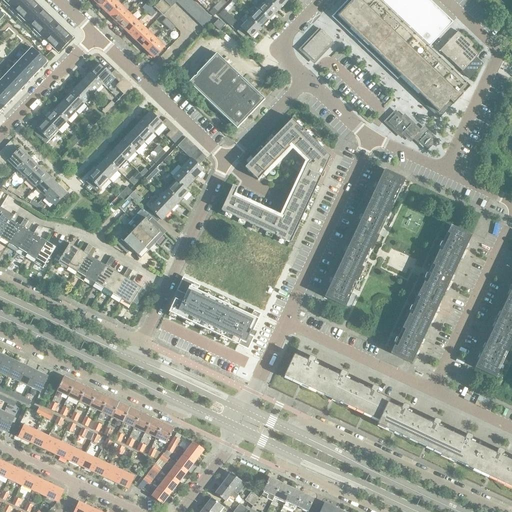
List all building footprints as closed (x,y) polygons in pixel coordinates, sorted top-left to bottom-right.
[(0,0),(0,6),(2,5),(50,52),(54,49),(58,53),(72,38),(56,23),(40,8),(31,0),(0,0)] [(109,0),(92,0),(93,0),(101,8),(109,0)] [(110,17),(121,5),(115,0),(109,0),(101,8),(110,17)] [(164,0),(161,0),(159,3),(168,11),(172,7),(164,0)] [(186,0),(181,6),(185,10),(194,2),(192,0),(186,0)] [(278,11),(267,0),(266,0),(259,0),(254,6),(258,10),(258,9),(270,20),(278,11)] [(287,2),(284,0),(267,0),(278,11),(287,2)] [(349,1),(337,15),(439,112),(440,113),(440,112),(447,105),(446,104),(450,100),(453,103),(453,104),(471,86),(466,82),(454,71),(454,70),(453,70),(441,59),(442,58),(441,58),(428,47),(452,22),(429,0),(352,0),(351,2),(349,1)] [(185,10),(189,14),(198,6),(194,2),(185,10)] [(168,11),(159,3),(155,7),(163,16),(168,11)] [(213,8),(218,12),(222,7),(218,3),(213,8)] [(147,12),(151,8),(147,4),(142,8),(147,12)] [(129,14),(121,5),(110,17),(118,25),(129,14)] [(189,14),(194,19),(202,10),(198,6),(189,14)] [(156,13),(151,8),(147,12),(152,17),(156,13)] [(249,19),(261,29),(270,20),(258,9),(258,10),(249,19)] [(194,19),(198,23),(207,14),(202,10),(194,19)] [(236,22),(224,10),(219,15),(231,27),(236,22)] [(129,14),(118,25),(127,33),(138,22),(129,14)] [(211,19),(207,14),(198,23),(203,27),(211,19)] [(261,29),(249,19),(246,15),(240,21),(244,25),(240,28),(252,39),(261,29)] [(166,27),(170,22),(166,18),(162,23),(166,27)] [(213,25),(220,31),(225,25),(219,19),(213,25)] [(147,30),(138,22),(127,33),(136,41),(147,30)] [(175,27),(170,22),(166,27),(171,31),(175,27)] [(155,38),(147,30),(136,41),(144,50),(155,38)] [(329,45),(322,39),(326,35),(321,30),(320,30),(321,30),(302,50),(303,50),(314,61),(314,60),(328,45),(329,45)] [(465,38),(458,31),(439,50),(447,58),(448,57),(462,71),(475,57),(476,57),(479,54),(471,47),(474,44),(466,37),(465,38)] [(322,39),(329,45),(330,43),(331,42),(332,41),(332,42),(333,41),(326,35),(322,39)] [(155,38),(144,50),(154,58),(164,47),(155,38)] [(32,48),(25,55),(40,69),(46,62),(32,48)] [(265,99),(258,92),(217,53),(188,83),(236,129),(265,99)] [(25,55),(19,61),(34,75),(40,69),(25,55)] [(483,64),(476,57),(475,57),(462,71),(469,78),(483,64)] [(19,61),(13,68),(28,81),(34,75),(19,61)] [(102,85),(112,75),(111,74),(99,63),(90,73),(102,85)] [(13,68),(7,74),(22,88),(28,81),(13,68)] [(111,74),(112,75),(119,83),(124,78),(115,70),(111,74)] [(90,73),(81,82),(94,94),(102,85),(90,73)] [(7,74),(1,80),(16,94),(22,88),(7,74)] [(120,91),(128,82),(124,78),(119,83),(115,87),(120,91)] [(1,80),(0,81),(0,91),(10,100),(16,94),(1,80)] [(81,82),(72,91),(85,103),(88,107),(92,103),(88,100),(94,94),(81,82)] [(120,91),(124,95),(132,86),(128,82),(120,91)] [(0,103),(4,107),(10,100),(0,91),(0,103)] [(72,91),(63,101),(75,112),(76,113),(85,103),(72,91)] [(76,113),(75,112),(63,101),(54,110),(67,122),(76,113)] [(106,112),(110,109),(107,106),(101,112),(104,115),(106,112)] [(54,110),(45,119),(58,131),(67,122),(54,110)] [(150,112),(141,122),(154,134),(163,125),(162,124),(150,112)] [(402,121),(395,115),(388,122),(401,135),(404,132),(403,132),(406,129),(401,123),(402,121)] [(413,135),(418,130),(419,129),(405,117),(402,121),(401,123),(406,129),(403,132),(404,132),(410,138),(413,135)] [(87,124),(89,125),(92,128),(97,123),(92,118),(87,124)] [(58,131),(45,119),(44,121),(43,120),(38,124),(40,125),(36,129),(37,131),(34,134),(45,145),(58,131)] [(175,127),(166,119),(162,124),(163,125),(170,132),(175,127)] [(232,186),(221,211),(290,243),(314,190),(319,181),(324,170),(330,157),(327,154),(321,148),(310,137),(292,119),(244,168),(257,180),(290,147),(289,146),(291,143),(308,160),(308,161),(310,162),(308,164),(307,163),(300,177),(282,216),(284,217),(282,220),(233,196),(237,188),(232,186)] [(145,143),(154,134),(141,122),(132,131),(145,143)] [(166,136),(171,140),(179,131),(175,127),(170,132),(166,136)] [(418,130),(413,135),(426,148),(433,140),(427,134),(425,136),(418,130)] [(132,131),(124,140),(137,152),(145,143),(132,131)] [(183,135),(179,131),(171,140),(175,144),(183,135)] [(178,147),(182,151),(190,142),(186,138),(178,147)] [(124,140),(115,149),(127,162),(137,152),(124,140)] [(10,142),(6,146),(14,154),(18,150),(10,142)] [(195,146),(190,142),(182,151),(186,155),(195,146)] [(6,146),(2,150),(10,158),(14,154),(6,146)] [(199,150),(195,146),(186,155),(190,159),(199,150)] [(14,154),(10,158),(7,161),(17,170),(29,158),(20,148),(18,150),(14,154)] [(118,171),(127,162),(115,149),(106,159),(118,171)] [(10,158),(2,150),(0,152),(0,156),(6,162),(7,161),(10,158)] [(194,162),(203,154),(199,150),(190,159),(191,159),(194,162)] [(203,154),(194,162),(198,166),(207,158),(203,154)] [(17,170),(27,179),(39,166),(29,158),(17,170)] [(106,159),(97,168),(110,180),(118,171),(106,159)] [(198,166),(194,162),(191,159),(182,168),(194,180),(203,171),(198,166)] [(48,176),(39,166),(27,179),(36,188),(48,176)] [(101,189),(110,180),(97,168),(88,178),(89,179),(86,183),(98,194),(98,193),(101,190),(101,189)] [(182,168),(173,177),(186,189),(194,180),(182,168)] [(375,188),(369,202),(390,211),(396,198),(395,198),(397,194),(398,194),(405,179),(384,170),(378,183),(375,182),(373,187),(375,188)] [(57,184),(48,176),(36,188),(45,197),(57,184)] [(164,186),(167,190),(168,189),(180,201),(189,193),(186,189),(173,177),(164,186)] [(67,193),(57,184),(45,197),(55,206),(67,193)] [(129,198),(130,197),(134,193),(128,187),(123,192),(129,198)] [(171,211),(180,201),(168,189),(167,190),(159,199),(158,199),(171,211)] [(118,197),(121,200),(124,203),(129,198),(123,192),(118,197)] [(134,192),(134,193),(130,197),(134,201),(138,205),(142,200),(134,192)] [(162,220),(171,211),(158,199),(159,199),(155,195),(146,205),(162,220)] [(124,203),(119,208),(123,212),(134,201),(130,197),(129,198),(124,203)] [(390,211),(369,202),(363,215),(360,214),(358,219),(361,220),(354,233),(375,243),(381,230),(381,229),(382,225),(383,226),(390,211)] [(2,215),(0,217),(0,237),(10,220),(2,215)] [(138,226),(155,243),(155,242),(159,238),(157,236),(159,233),(163,236),(155,228),(158,224),(150,216),(146,219),(145,219),(138,226)] [(19,226),(10,220),(0,237),(0,241),(4,244),(5,241),(9,243),(19,226)] [(125,228),(131,234),(145,247),(148,244),(151,246),(154,242),(155,243),(138,226),(134,230),(128,224),(125,228)] [(16,251),(28,231),(19,226),(9,243),(7,246),(16,251)] [(465,250),(471,236),(450,226),(444,240),(443,245),(442,244),(435,258),(456,268),(462,255),(465,256),(467,251),(465,250)] [(37,236),(37,237),(42,229),(38,227),(33,234),(28,231),(16,251),(16,252),(25,257),(27,254),(37,236)] [(345,252),(339,265),(360,275),(366,261),(368,257),(375,243),(354,233),(348,247),(345,246),(343,251),(345,252)] [(148,250),(145,247),(131,234),(123,241),(121,239),(117,243),(128,253),(131,249),(141,258),(138,255),(141,252),(143,254),(147,250),(148,251),(148,250)] [(46,242),(37,237),(37,236),(27,254),(31,256),(29,259),(34,262),(46,242)] [(66,270),(78,250),(65,241),(58,253),(62,256),(56,265),(57,265),(59,261),(63,264),(61,266),(66,269),(66,270)] [(55,248),(46,242),(34,262),(34,263),(35,262),(39,265),(41,262),(45,265),(42,268),(43,269),(55,248)] [(84,253),(78,250),(66,270),(67,270),(71,273),(73,270),(77,272),(92,247),(89,244),(84,253)] [(83,281),(84,281),(96,261),(92,258),(97,249),(92,247),(77,272),(81,275),(79,277),(84,280),(83,281)] [(101,292),(114,271),(109,268),(114,260),(110,258),(105,266),(95,283),(98,285),(97,288),(102,291),(101,292)] [(456,268),(435,258),(429,272),(428,277),(427,276),(420,290),(441,300),(448,286),(450,288),(452,283),(450,282),(456,268)] [(105,266),(96,261),(84,281),(89,283),(91,281),(95,283),(105,266)] [(330,284),(324,298),(330,301),(345,307),(351,293),(353,289),(360,275),(339,265),(333,279),(330,278),(328,282),(330,284)] [(128,269),(123,277),(112,294),(116,296),(115,299),(119,302),(119,303),(132,282),(127,279),(132,271),(128,269)] [(123,277),(114,271),(101,292),(102,292),(102,291),(107,294),(108,292),(112,294),(123,277)] [(171,307),(168,312),(228,341),(237,345),(238,345),(238,344),(246,348),(249,340),(252,341),(256,333),(252,332),(261,314),(254,310),(251,316),(197,291),(200,285),(183,277),(176,291),(185,295),(181,303),(174,299),(171,307)] [(145,291),(132,282),(119,303),(120,302),(125,305),(126,302),(130,305),(128,309),(132,302),(136,305),(145,291)] [(406,322),(426,331),(433,318),(435,319),(437,315),(435,314),(441,300),(420,290),(414,304),(415,304),(413,308),(412,308),(406,322)] [(489,336),(510,346),(511,342),(511,307),(504,304),(498,318),(495,317),(493,322),(496,323),(489,336)] [(426,331),(406,322),(399,336),(400,336),(398,340),(397,340),(390,354),(411,364),(418,350),(420,351),(422,347),(420,345),(426,331)] [(481,355),(474,368),(495,378),(502,364),(501,364),(503,360),(504,360),(510,346),(489,336),(483,350),(480,349),(478,353),(481,355)] [(307,361),(294,354),(284,376),(284,377),(285,376),(297,382),(298,383),(299,380),(303,383),(302,385),(303,385),(316,391),(326,370),(314,364),(316,359),(310,356),(307,361)] [(0,368),(0,372),(9,376),(16,362),(6,358),(6,357),(6,358),(5,358),(0,368)] [(20,381),(26,367),(17,363),(17,362),(16,363),(16,362),(9,376),(20,381)] [(20,381),(30,386),(37,372),(26,367),(20,381)] [(335,400),(348,406),(358,384),(345,378),(347,373),(341,370),(339,376),(326,370),(316,391),(329,397),(329,398),(331,395),(335,398),(334,400),(335,400)] [(30,386),(41,391),(41,392),(48,377),(47,377),(38,373),(38,372),(37,373),(37,372),(30,386)] [(68,397),(75,383),(73,382),(74,381),(70,379),(69,380),(64,377),(57,391),(68,397)] [(68,397),(79,402),(86,388),(84,387),(85,386),(81,385),(80,385),(75,383),(68,397)] [(378,425),(378,424),(388,403),(390,399),(377,393),(379,388),(373,385),(371,391),(358,384),(348,406),(360,412),(361,413),(362,410),(367,412),(365,415),(366,415),(379,420),(377,425),(378,425)] [(79,402),(90,407),(97,393),(95,392),(96,392),(92,390),(91,390),(86,388),(79,402)] [(90,407),(101,412),(108,398),(106,397),(107,397),(103,395),(102,396),(97,393),(90,407)] [(108,398),(101,412),(112,417),(119,403),(117,403),(118,402),(113,400),(113,401),(108,398)] [(20,405),(9,400),(7,404),(18,409),(20,405)] [(52,402),(49,409),(54,412),(57,404),(52,402)] [(124,406),(119,403),(112,417),(123,422),(129,408),(128,408),(128,407),(124,405),(124,406)] [(410,440),(420,418),(407,412),(409,407),(404,404),(401,409),(388,403),(378,424),(390,430),(390,431),(391,431),(392,429),(397,431),(396,434),(397,433),(410,440)] [(60,414),(66,417),(69,410),(63,407),(60,414)] [(43,417),(46,411),(39,408),(36,413),(43,417)] [(135,411),(129,408),(123,422),(134,428),(140,414),(139,413),(139,412),(135,410),(135,411)] [(51,420),(53,415),(46,411),(43,417),(51,420)] [(3,413),(0,419),(0,428),(8,432),(14,418),(3,413)] [(71,420),(77,423),(80,415),(74,413),(71,420)] [(134,428),(145,433),(151,419),(150,418),(150,417),(146,415),(146,416),(140,414),(134,428)] [(61,427),(64,419),(58,417),(55,424),(61,427)] [(81,425),(87,427),(91,420),(85,418),(81,425)] [(428,448),(441,454),(451,433),(438,427),(441,422),(435,419),(432,424),(420,418),(410,440),(422,445),(422,446),(423,446),(424,444),(428,446),(427,448),(428,449),(428,448)] [(145,433),(156,438),(162,424),(161,423),(161,422),(157,421),(151,419),(145,433)] [(73,432),(76,425),(70,422),(67,429),(73,432)] [(93,430),(99,433),(102,426),(96,423),(93,430)] [(162,424),(156,438),(167,443),(174,429),(162,424)] [(19,437),(31,443),(36,432),(24,426),(19,437)] [(85,438),(88,431),(82,428),(79,435),(85,438)] [(104,435),(110,438),(113,431),(107,428),(104,435)] [(48,437),(36,432),(31,443),(43,448),(48,437)] [(43,448),(55,454),(60,443),(61,443),(63,439),(50,433),(48,437),(43,448)] [(114,440),(121,443),(124,436),(118,433),(114,440)] [(464,439),(451,433),(441,454),(453,460),(453,461),(454,461),(455,459),(460,461),(459,463),(459,464),(460,463),(473,469),(483,448),(470,442),(473,437),(467,434),(464,439)] [(97,443),(100,436),(94,434),(91,440),(97,443)] [(171,443),(176,447),(180,440),(174,437),(171,443)] [(125,445),(131,448),(135,441),(129,438),(125,445)] [(109,450),(112,442),(106,439),(103,447),(109,450)] [(55,454),(68,460),(73,449),(61,443),(60,443),(55,454)] [(136,450),(142,453),(145,446),(139,443),(136,450)] [(176,447),(171,443),(167,451),(172,453),(176,447)] [(185,454),(194,461),(203,450),(193,443),(185,454)] [(125,448),(118,445),(115,452),(122,455),(125,448)] [(147,455),(153,458),(156,451),(150,448),(147,455)] [(491,478),(504,484),(511,467),(511,461),(502,457),(504,452),(498,449),(496,454),(483,448),(473,469),(485,475),(485,476),(486,476),(487,474),(492,476),(490,478),(491,479),(491,478)] [(68,460),(80,465),(85,454),(73,449),(68,460)] [(133,461),(136,454),(131,451),(127,458),(133,461)] [(80,465),(92,471),(97,460),(85,454),(80,465)] [(169,459),(163,454),(159,459),(165,464),(169,459)] [(186,472),(194,461),(185,454),(176,464),(186,472)] [(104,477),(109,466),(97,460),(92,471),(104,477)] [(178,482),(186,472),(176,464),(171,460),(168,464),(173,469),(168,475),(178,482)] [(14,468),(2,462),(0,467),(0,475),(9,479),(14,468)] [(155,464),(151,470),(157,474),(161,469),(155,464)] [(104,477),(116,482),(121,471),(109,466),(104,477)] [(26,474),(14,468),(9,479),(21,485),(26,474)] [(121,471),(116,482),(129,488),(134,477),(121,471)] [(223,483),(233,491),(240,481),(231,473),(223,483)] [(39,479),(26,474),(21,485),(33,491),(39,479)] [(153,480),(147,475),(143,480),(146,482),(149,485),(153,480)] [(170,493),(178,482),(168,475),(160,485),(170,493)] [(274,496),(280,483),(269,478),(264,491),(269,493),(267,498),(268,499),(272,501),(274,496)] [(39,479),(33,491),(45,496),(51,485),(39,479)] [(143,480),(137,487),(142,490),(146,482),(143,480)] [(239,495),(233,491),(223,483),(215,494),(225,501),(229,495),(235,500),(239,495)] [(280,500),(285,502),(292,489),(280,483),(274,496),(281,499),(280,500)] [(63,491),(51,485),(45,496),(58,502),(63,491)] [(170,493),(160,485),(152,496),(162,504),(170,493)] [(294,511),(297,506),(302,494),(292,489),(285,502),(283,506),(294,511)] [(3,491),(0,498),(6,501),(9,494),(3,491)] [(253,507),(259,499),(251,493),(245,501),(253,507)] [(302,494),(297,506),(302,509),(302,510),(305,511),(306,511),(307,511),(308,511),(313,499),(302,494)] [(15,497),(12,504),(18,507),(21,500),(15,497)] [(211,498),(203,509),(207,511),(219,511),(223,507),(211,498)] [(24,510),(27,511),(30,511),(33,506),(27,503),(24,510)] [(74,511),(89,511),(91,509),(79,503),(74,511)]
